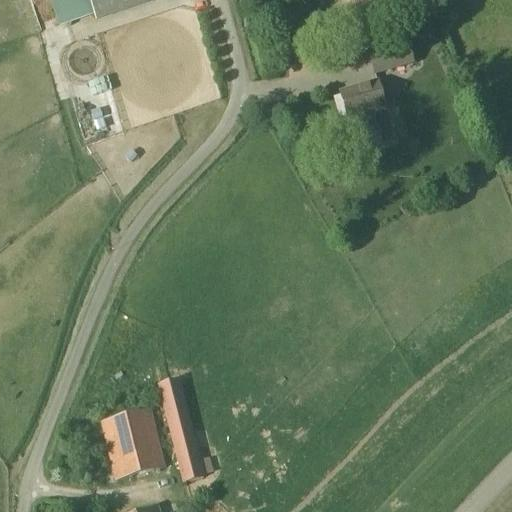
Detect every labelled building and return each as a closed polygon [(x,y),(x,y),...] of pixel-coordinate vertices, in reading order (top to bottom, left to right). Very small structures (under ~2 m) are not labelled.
[(49,0),(58,28),(95,15),(96,20),(157,0),(49,0)] [(382,48),(374,21),(355,27),(363,53),(382,48)] [(368,55),(374,78),(415,65),(409,44),(368,55)] [(96,112),(89,113),(93,137),(117,133),(109,81),(92,84),(96,112)] [(382,148),(373,115),(386,111),(378,83),(340,93),(348,122),(346,123),(356,155),(382,148)] [(180,381),(157,387),(183,486),(206,479),(180,381)] [(149,413),(102,425),(117,482),(164,470),(149,413)]
